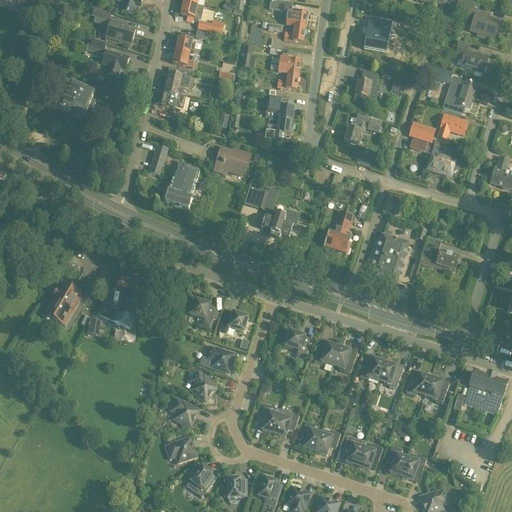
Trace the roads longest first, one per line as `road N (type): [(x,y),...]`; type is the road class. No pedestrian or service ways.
road 1 (primary): [(466,335),(228,259),(118,212)]
road 2 (unclassified): [(118,212),(169,0)]
road 3 (unclassified): [(460,356),(273,298)]
road 4 (unclassified): [(386,183),(443,0)]
road 5 (unclassified): [(273,298),(108,232)]
road 6 (unclassified): [(465,206),(511,55)]
road 7 (unclassified): [(314,149),(335,105),(355,0)]
road 8 (unclassified): [(314,149),(309,126),(325,0)]
road 9 (unclassified): [(383,496),(250,454)]
road 10 (primary): [(118,212),(0,150)]
road 11 (unclassified): [(108,232),(0,173)]
road 12 (unclassified): [(231,413),(273,298)]
road 13 (unclassified): [(466,335),(500,218)]
